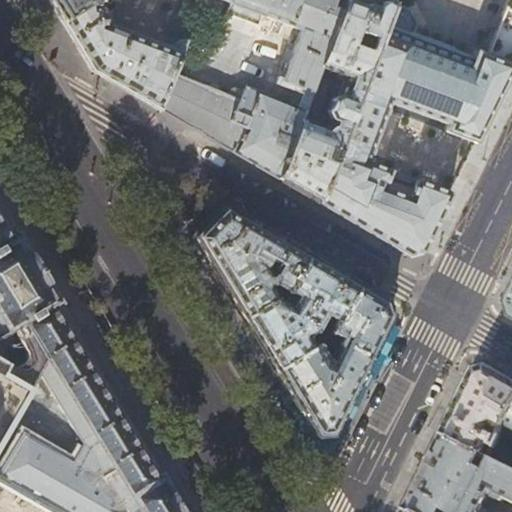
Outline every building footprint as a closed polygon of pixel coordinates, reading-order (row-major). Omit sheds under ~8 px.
[(48,0),(62,23),(78,14),(79,12),(80,11),(82,9),(84,8),(86,8),(88,7),(90,7),(92,7),(93,5),(96,5),(98,1),(100,2),(100,0),(48,0)] [(172,73),(184,41),(182,41),(178,41),(173,42),(166,47),(107,25),(107,17),(104,11),(107,5),(110,5),(111,0),(100,0),(100,2),(98,1),(96,5),(93,5),(92,7),(90,7),(88,7),(86,8),(84,8),(82,9),(80,11),(79,12),(78,14),(62,23),(73,41),(91,71),(112,83),(159,110),(172,73)] [(217,0),(227,4),(226,5),(227,6),(221,21),(221,24),(226,28),(236,33),(248,35),(251,35),(252,34),(259,18),(260,18),(261,17),(286,26),(287,25),(299,30),(280,81),(286,84),(283,94),(305,102),(319,66),(343,0),(217,0)] [(393,0),(385,0),(386,0),(377,5),(375,10),(348,0),(343,0),(319,66),(348,78),(341,97),(337,95),(331,98),(325,112),(329,118),(330,119),(327,129),(300,119),(277,179),(292,188),(317,203),(392,3),(393,0)] [(511,0),(507,0),(486,55),(478,53),(478,52),(474,50),(473,54),(474,54),(473,58),(412,35),(416,23),(409,9),(392,3),(317,203),(337,214),(360,228),(407,255),(421,251),(449,194),(365,162),(388,101),(448,125),(447,128),(446,128),(445,130),(475,142),(511,68),(511,0)] [(172,73),(159,110),(195,131),(277,179),(300,119),(302,111),(246,88),(243,88),(242,89),(239,100),(172,73)] [(193,238),(221,209),(222,208),(214,203),(208,210),(204,207),(179,233),(202,272),(211,267),(193,238)] [(258,230),(221,209),(193,238),(211,267),(215,273),(243,318),(283,293),(303,256),(258,230)] [(0,436),(26,391),(32,393),(38,394),(16,431),(19,433),(0,466),(0,477),(59,511),(181,511),(163,480),(161,475),(157,478),(53,306),(58,303),(24,247),(16,235),(10,237),(0,220),(0,436)] [(330,329),(357,287),(334,274),(303,256),(283,293),(243,318),(258,343),(275,370),(310,347),(304,337),(314,331),(320,323),(330,329)] [(357,381),(388,318),(384,303),(357,287),(330,329),(326,336),(310,347),(275,370),(283,384),(292,398),(314,435),(330,435),(357,381)] [(455,407),(441,434),(492,459),(506,427),(505,426),(511,414),(511,378),(506,375),(488,365),(474,369),(459,400),(455,407)] [(292,398),(283,384),(272,390),(304,442),(314,435),(292,398)] [(511,414),(505,426),(506,427),(492,459),(511,468),(511,454),(511,451),(511,414)] [(511,468),(492,459),(441,434),(430,458),(424,470),(404,509),(409,511),(481,511),(490,495),(492,493),(495,493),(495,494),(505,499),(505,498),(511,501),(511,468)]
